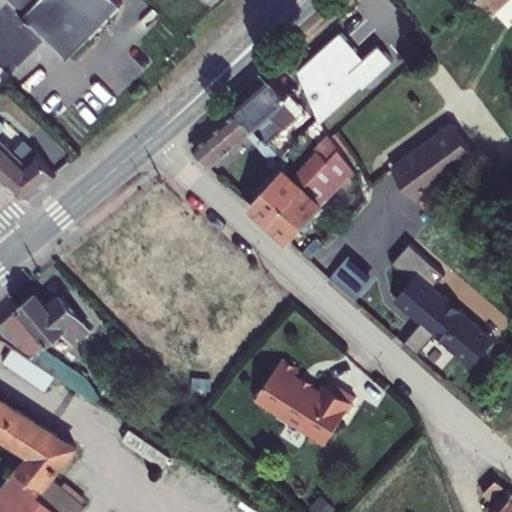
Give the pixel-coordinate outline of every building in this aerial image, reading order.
[(10,0),(53,42),(67,56),(120,2),(118,0),(10,0)] [(297,68),(318,119),(370,74),(372,76),(392,59),(384,49),(381,52),(376,46),(364,57),(340,30),(297,68)] [(237,107),(266,141),(271,137),(295,117),(281,100),(286,95),(272,77),(237,107)] [(281,100),(295,117),(300,112),(286,95),(281,100)] [(193,145),(210,164),(242,135),(265,162),(275,152),(266,141),(237,107),(193,145)] [(454,124),(394,168),(418,201),(478,156),(454,124)] [(269,221),(337,147),(327,133),(319,143),(318,151),(294,177),(284,168),(252,204),(269,221)] [(279,147),(271,137),(266,141),(275,152),(279,147)] [(0,175),(17,193),(30,193),(55,174),(39,155),(25,166),(0,142),(0,175)] [(279,157),(287,148),(283,144),(279,147),(275,152),(279,157)] [(287,237),(320,201),(351,168),(337,147),(269,221),(287,237)] [(259,168),(263,173),(279,157),(275,152),(265,162),(259,168)] [(490,172),(478,156),(418,201),(430,217),(490,172)] [(401,338),(416,351),(432,333),(454,352),(463,342),(478,355),(493,338),(432,284),(443,272),(407,243),(391,260),(410,278),(395,295),(421,318),(401,338)] [(38,289),(0,319),(0,327),(17,339),(58,368),(91,390),(94,385),(85,372),(41,342),(65,321),(76,336),(90,325),(60,288),(47,299),(38,289)] [(58,368),(17,339),(5,356),(47,384),(58,368)] [(454,352),(469,365),(478,355),(463,342),(454,352)] [(303,372),(286,361),(261,401),(313,434),(322,432),(334,439),(359,399),(331,382),(324,394),(316,389),(318,386),(306,379),(304,382),(299,379),(303,372)] [(55,474),(76,441),(0,392),(0,511),(80,511),(89,502),(55,474)] [(322,432),(313,434),(331,445),(334,439),(322,432)] [(485,489),(492,495),(503,480),(498,475),(485,489)] [(490,511),(511,511),(511,487),(507,483),(487,507),(490,511)]
